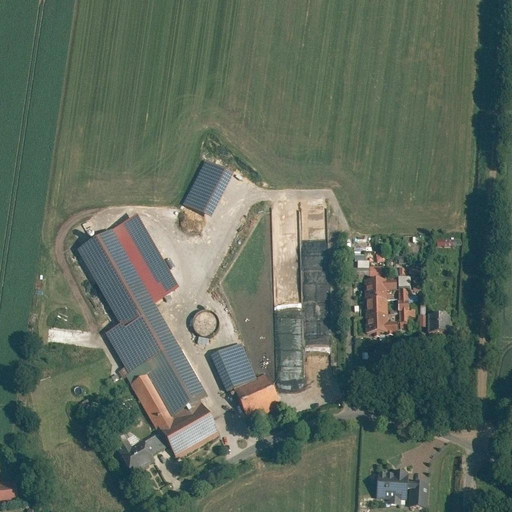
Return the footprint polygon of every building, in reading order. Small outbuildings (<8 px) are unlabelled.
[(238,176),(209,162),(188,206),(217,220),(238,176)] [(323,209),(302,208),(301,238),(300,254),(313,255),(313,246),(323,246),(324,238),(321,238),(321,233),(323,209)] [(446,222),(446,231),(464,232),(464,222),(446,222)] [(126,328),(110,337),(180,460),(222,436),(202,402),(209,398),(117,233),(83,252),(126,328)] [(383,282),(382,267),(371,267),(371,279),(375,279),(375,282),(383,282)] [(397,283),(367,282),(365,334),(396,334),(397,325),(387,325),(388,292),(396,293),(397,283)] [(218,325),(219,321),(218,317),(217,314),(216,313),(212,310),(209,309),(206,309),(202,310),(200,312),(198,313),(197,315),(196,317),(195,320),(195,322),(196,326),(197,327),(199,330),(202,332),(203,333),(206,333),(208,333),(211,333),(213,332),(216,329),(217,327),(218,325)] [(427,315),(426,334),(448,335),(448,316),(427,315)] [(269,373),(258,378),(244,345),(213,358),(228,393),(238,389),(248,414),(281,401),(269,373)] [(126,370),(120,374),(123,380),(130,376),(126,370)] [(130,432),(116,440),(135,472),(161,457),(151,438),(138,446),(130,432)] [(398,478),(380,477),(379,500),(392,501),(392,506),(404,507),(404,501),(414,502),(414,485),(415,479),(412,479),(412,474),(398,474),(398,478)] [(0,480),(0,505),(18,505),(16,479),(0,480)] [(413,509),(430,509),(431,486),(414,485),(414,502),(413,509)]
